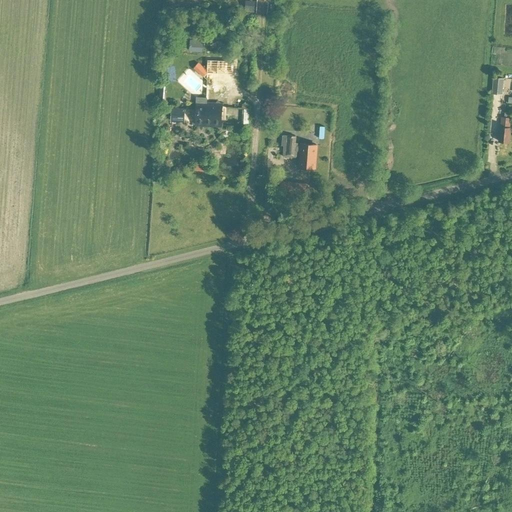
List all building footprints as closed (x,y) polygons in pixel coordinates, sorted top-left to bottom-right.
[(203,40),(190,39),(189,49),(202,50),(203,40)] [(217,58),(208,57),(207,69),(207,70),(216,71),(217,58)] [(207,69),(199,61),(194,67),(203,75),(207,70),(207,69)] [(504,78),(493,77),(492,94),(503,94),(504,78)] [(195,122),(222,123),(222,106),(206,106),(206,102),(196,102),(195,122)] [(185,109),(171,108),(171,122),(184,122),(185,109)] [(510,128),(509,128),(510,118),(502,117),(501,127),(500,127),(499,141),(509,142),(510,128)] [(301,143),(301,147),(297,147),(298,143),(295,143),(296,136),(283,135),(282,145),(284,145),(283,156),(297,157),(297,152),(301,152),(300,167),(319,169),(320,145),(301,143)] [(306,182),(296,181),(295,193),(305,194),(306,182)]
